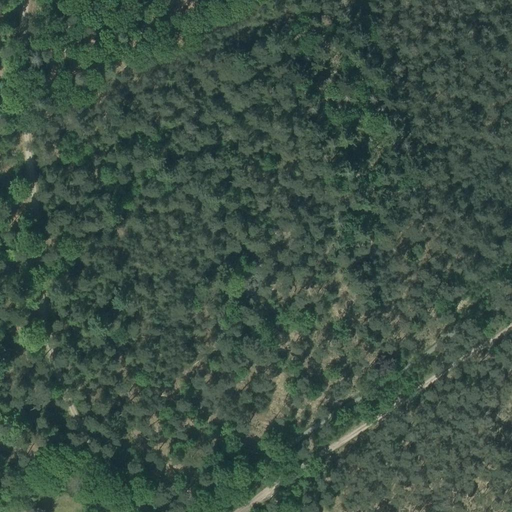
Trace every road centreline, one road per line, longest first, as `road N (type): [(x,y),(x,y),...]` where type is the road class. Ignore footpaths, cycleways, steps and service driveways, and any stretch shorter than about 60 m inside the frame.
road 1 (track): [(141,511),(79,428),(44,323),(28,169),(24,0)]
road 2 (track): [(511,325),(238,511)]
